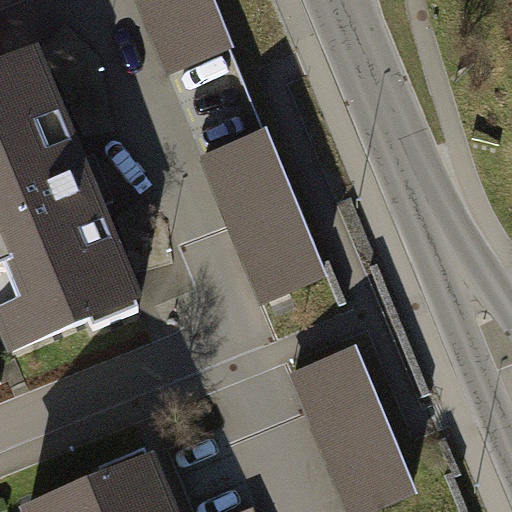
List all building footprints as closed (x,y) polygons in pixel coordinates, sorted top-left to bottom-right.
[(120,0),(155,87),(225,59),(201,0),(120,0)] [(37,37),(0,51),(0,355),(140,302),(37,37)] [(323,268),(260,132),(199,160),(263,296),(323,268)] [(357,511),(407,489),(344,352),(283,380),(344,511),(357,511)] [(177,511),(147,442),(0,505),(0,511),(177,511)]
